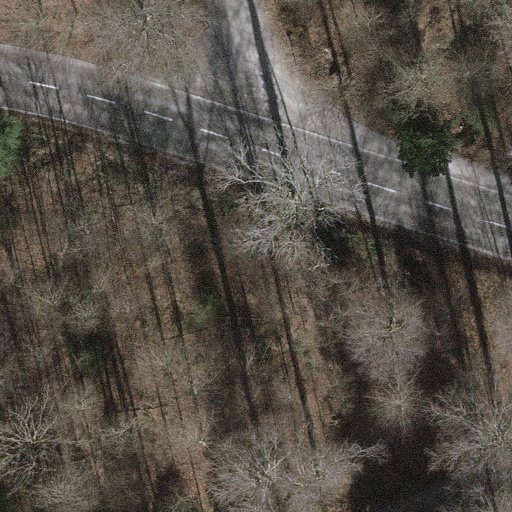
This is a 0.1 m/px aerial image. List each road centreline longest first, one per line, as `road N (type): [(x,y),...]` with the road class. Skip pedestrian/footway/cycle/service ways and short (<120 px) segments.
road 1 (tertiary): [(511,229),(307,157),(0,73)]
road 2 (track): [(242,0),(307,157)]
